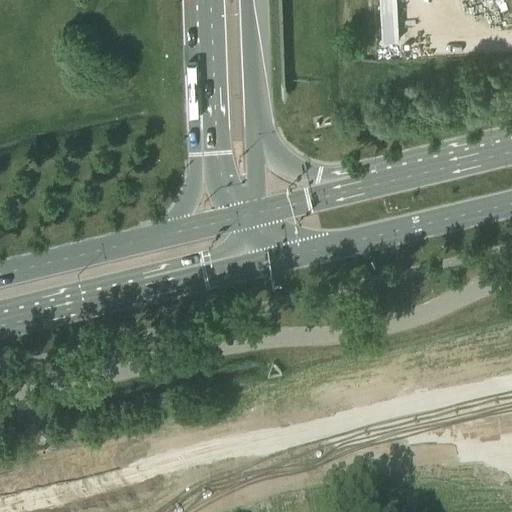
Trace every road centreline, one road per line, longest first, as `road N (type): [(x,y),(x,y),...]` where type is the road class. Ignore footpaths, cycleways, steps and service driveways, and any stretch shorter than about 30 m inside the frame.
road 1 (unclassified): [(0,401),(251,342),(347,339),(423,317),(511,277)]
road 2 (primary): [(0,327),(221,273)]
road 3 (primary): [(309,253),(511,204)]
road 4 (primary): [(162,236),(0,275)]
road 5 (motorway): [(202,0),(208,156)]
road 6 (primary): [(511,152),(362,188)]
road 7 (motorway): [(362,188),(300,173),(251,127)]
road 8 (motorway): [(251,127),(244,0)]
road 9 (primary): [(362,188),(242,217)]
